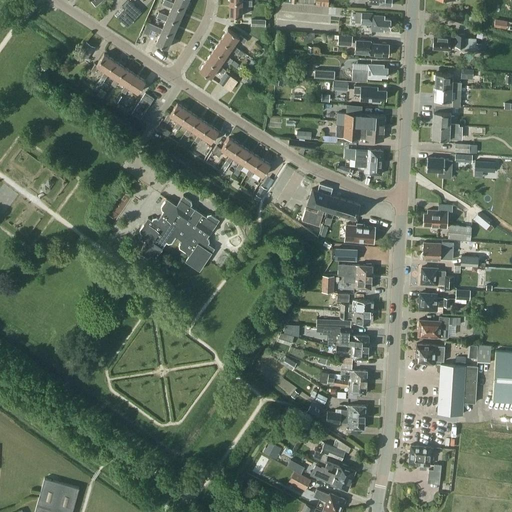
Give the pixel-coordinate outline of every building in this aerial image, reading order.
[(141,11),(129,0),(127,0),(115,13),(128,26),(141,11)] [(171,7),(168,15),(167,16),(179,21),(184,9),(173,4),(173,3),(167,0),(163,0),(162,3),(171,7)] [(173,4),(184,9),(187,0),(174,0),(173,3),(173,4)] [(252,0),(242,0),(242,1),(230,1),(230,15),(242,15),(242,5),(252,5),(252,0)] [(173,34),(179,21),(167,16),(168,15),(164,14),(166,9),(161,7),(157,16),(166,20),(162,28),(162,29),(173,34)] [(373,12),(355,12),(355,13),(352,13),(352,24),(355,25),(355,21),(361,21),(361,24),(367,24),(367,21),(372,21),(371,30),(384,30),(384,27),(390,28),(390,18),(385,18),(385,15),(373,15),(373,12)] [(495,18),(494,26),(506,28),(507,20),(495,18)] [(168,47),(173,34),(162,29),(162,28),(147,21),(143,32),(149,34),(151,29),(160,33),(156,42),(168,47)] [(243,42),(242,43),(244,44),(249,47),(253,41),(248,38),(247,39),(241,35),(240,37),(228,28),(221,39),(233,47),(234,45),(238,39),(243,42)] [(442,34),(442,36),(434,35),(433,48),(450,49),(451,45),(465,45),(465,50),(476,50),(476,37),(466,37),(466,33),(456,33),(456,35),(451,35),(451,34),(442,34)] [(339,34),(338,44),(352,45),(352,35),(339,34)] [(245,53),(238,48),(234,45),(233,47),(221,39),(214,49),(226,57),(227,55),(231,49),(242,57),(245,53)] [(388,55),(389,44),(371,43),(372,41),(356,40),(356,54),(388,55)] [(95,46),(85,41),(78,53),(87,59),(95,46)] [(219,67),(220,65),(224,59),(230,64),(231,63),(236,67),(238,63),(227,55),(226,57),(214,49),(207,58),(219,67)] [(105,79),(109,73),(107,72),(115,60),(104,53),(97,64),(95,63),(87,76),(90,78),(98,66),(105,70),(101,76),(105,79)] [(344,65),(344,66),(354,66),(354,58),(344,57),(344,59),(339,58),(339,65),(344,65)] [(226,69),(220,65),(219,67),(207,58),(200,69),(211,77),(217,69),(223,73),(226,69)] [(107,72),(109,73),(115,77),(111,83),(115,86),(119,80),(117,79),(125,67),(115,60),(107,72)] [(353,69),(353,75),(353,79),(367,80),(367,77),(381,78),(381,75),(387,76),(387,67),(383,67),(383,64),(368,64),(368,70),(353,69)] [(135,74),(125,67),(117,79),(119,80),(125,84),(121,90),(125,93),(129,86),(128,85),(135,74)] [(461,68),(461,76),(473,76),(473,69),(461,68)] [(334,70),(314,69),(314,77),(334,78),(334,70)] [(226,72),(219,82),(230,90),(237,80),(226,72)] [(435,72),(435,85),(452,86),(451,89),(461,89),(461,82),(452,81),(452,73),(435,72)] [(128,85),(129,86),(138,92),(146,80),(135,74),(128,85)] [(332,89),(348,90),(348,82),(333,80),(332,89)] [(378,86),(361,85),(354,85),(354,92),(361,93),(360,100),(372,100),(372,102),(380,102),(380,97),(386,97),(386,89),(378,89),(378,86)] [(435,104),(453,106),(458,106),(458,101),(453,101),(453,100),(451,100),(451,89),(452,86),(435,85),(434,99),(436,99),(435,104)] [(106,92),(100,88),(97,93),(103,97),(106,92)] [(145,92),(142,97),(151,103),(154,97),(145,92)] [(124,96),(120,94),(115,101),(119,103),(124,96)] [(142,97),(138,102),(147,108),(151,103),(142,97)] [(144,113),(147,108),(138,102),(135,107),(144,113)] [(171,116),(178,120),(180,121),(188,109),(177,102),(170,113),(168,112),(164,119),(167,122),(171,116)] [(450,122),(450,111),(453,112),(453,106),(435,104),(435,111),(433,111),(433,124),(449,125),(450,122)] [(140,118),(144,113),(135,107),(132,112),(140,118)] [(180,121),(178,120),(174,127),(172,130),(175,132),(182,122),(188,127),(190,128),(198,116),(188,109),(180,121)] [(337,113),(336,125),(384,127),(385,115),(367,114),(337,113)] [(208,123),(198,116),(190,128),(188,127),(181,138),(185,141),(192,129),(199,134),(200,135),(208,123)] [(459,122),(450,122),(449,125),(433,124),(432,137),(449,138),(449,130),(455,130),(455,127),(459,128),(459,122)] [(219,129),(208,123),(200,135),(199,134),(195,140),(198,142),(203,136),(211,141),(219,129)] [(384,139),(384,127),(336,125),(336,135),(337,136),(366,138),(384,139)] [(311,131),(297,130),(296,137),(311,139),(311,131)] [(223,150),(230,154),(231,155),(239,143),(229,137),(222,148),(217,145),(212,152),(218,155),(219,156),(223,150)] [(315,142),(289,138),(288,145),(314,149),(315,142)] [(471,144),(455,142),(454,151),(470,152),(471,144)] [(230,154),(225,160),(229,163),(233,156),(240,160),(242,162),(249,150),(239,143),(231,155),(230,154)] [(361,155),(361,159),(382,161),(383,149),(366,148),(366,155),(361,155)] [(240,160),(236,167),(240,170),(240,169),(244,163),(250,167),(252,168),(260,156),(249,150),(242,162),(240,160)] [(455,153),(455,161),(471,161),(472,153),(455,153)] [(271,163),(260,156),(252,168),(250,167),(246,174),(250,176),(254,170),(263,175),(271,163)] [(451,177),(452,159),(445,159),(445,157),(427,156),(426,171),(438,171),(438,176),(451,177)] [(382,174),(382,161),(361,159),(361,160),(355,160),(354,165),(365,166),(365,173),(382,174)] [(225,170),(229,163),(225,160),(221,167),(219,170),(223,172),(225,170)] [(495,171),(495,161),(475,160),(475,170),(495,171)] [(350,168),(338,163),(335,169),(348,174),(350,168)] [(360,203),(332,194),(334,187),(320,183),(317,190),(312,188),(307,203),(320,207),(318,212),(306,208),(302,219),(319,225),(323,213),(322,213),(324,208),(355,218),(360,203)] [(261,185),(255,193),(256,193),(253,197),(258,201),(261,197),(261,198),(266,189),(261,185)] [(207,236),(219,218),(211,212),(207,213),(206,215),(191,205),(192,204),(191,200),(183,195),(177,204),(167,198),(162,206),(162,209),(164,211),(159,218),(157,217),(153,218),(152,220),(148,217),(140,229),(141,233),(142,234),(140,238),(146,242),(139,251),(148,257),(151,256),(152,254),(156,257),(167,241),(168,242),(172,242),(176,236),(181,239),(178,243),(179,247),(189,253),(185,260),(199,269),(214,247),(208,243),(209,242),(209,237),(207,236)] [(447,225),(447,224),(448,210),(452,210),(453,204),(439,203),(439,209),(427,209),(427,212),(424,211),(423,223),(431,224),(431,226),(446,227),(446,226),(447,226),(447,225)] [(228,218),(231,213),(223,208),(220,213),(228,218)] [(486,228),(490,223),(477,213),(473,218),(486,228)] [(332,218),(326,216),(324,223),(330,225),(332,218)] [(375,229),(374,227),(374,226),(364,225),(364,223),(357,222),(357,224),(346,223),(345,239),(373,241),(374,231),(375,230),(375,229)] [(470,239),(471,225),(449,224),(448,237),(470,239)] [(442,242),(423,241),(423,251),(422,252),(422,255),(423,256),(423,258),(440,259),(440,252),(449,252),(450,240),(442,240),(442,242)] [(334,259),(357,260),(357,249),(335,248),(334,259)] [(461,255),(460,265),(477,266),(478,256),(461,255)] [(349,275),(349,276),(372,277),(372,265),(338,263),(338,274),(349,275)] [(454,274),(445,274),(445,270),(438,270),(438,267),(422,266),(421,282),(444,283),(444,286),(453,287),(454,274)] [(332,292),(332,275),(323,275),(322,291),(332,292)] [(372,277),(349,276),(349,280),(354,280),(354,287),(371,288),(372,277)] [(470,289),(456,288),(455,298),(470,299),(470,289)] [(340,309),(370,311),(371,300),(353,299),(353,302),(349,302),(349,293),(330,292),(329,306),(335,307),(335,308),(340,309)] [(437,296),(437,293),(420,292),(419,308),(442,309),(442,305),(450,306),(450,297),(437,296)] [(370,323),(370,311),(340,309),(340,317),(348,317),(352,317),(352,322),(370,323)] [(448,333),(454,333),(455,324),(460,324),(460,317),(449,316),(441,316),(441,320),(419,319),(418,335),(440,336),(448,337),(448,333)] [(350,328),(350,320),(317,318),(316,326),(350,328)] [(293,326),(285,324),(283,332),(292,334),(293,326)] [(340,334),(340,329),(340,328),(313,326),(313,329),(316,330),(323,331),(323,333),(340,334)] [(336,344),(341,345),(368,346),(369,335),(351,334),(351,330),(340,329),(340,334),(340,339),(336,339),(336,344)] [(280,332),(276,340),(290,345),(293,335),(280,332)] [(433,359),(439,359),(444,360),(445,345),(417,343),(416,361),(433,362),(433,359)] [(368,358),(368,346),(341,345),(336,344),(336,352),(346,352),(350,352),(350,353),(350,356),(350,357),(352,357),(368,358)] [(476,357),(477,345),(470,344),(469,357),(476,357)] [(490,362),(491,345),(478,344),(477,361),(490,362)] [(290,346),(287,353),(294,355),(294,354),(296,348),(290,346)] [(511,350),(495,350),(492,400),(511,400),(511,350)] [(317,361),(325,364),(327,358),(319,356),(318,357),(314,355),(313,360),(317,361)] [(292,369),(296,362),(286,356),(282,363),(292,369)] [(349,381),(366,381),(367,370),(363,370),(352,369),(352,367),(352,362),(342,361),(341,367),(340,373),(340,375),(340,378),(349,380),(349,381)] [(437,411),(463,413),(463,402),(475,402),(477,365),(437,363),(437,369),(438,371),(439,371),(437,411)] [(340,378),(335,377),(334,375),(334,374),(333,374),(328,373),(327,382),(334,383),(349,386),(348,389),(348,392),(366,393),(366,381),(349,381),(349,380),(340,378)] [(299,392),(295,389),(291,395),(295,398),(299,392)] [(324,403),(327,397),(318,393),(315,398),(324,403)] [(335,411),(341,413),(341,415),(347,415),(365,416),(365,405),(348,404),(348,409),(341,409),(341,408),(335,408),(335,411)] [(316,418),(320,412),(310,405),(306,412),(316,418)] [(364,428),(365,416),(347,415),(341,415),(341,413),(335,411),(328,410),(327,415),(326,420),(340,422),(347,422),(347,427),(364,428)] [(315,435),(307,429),(304,434),(312,439),(315,435)] [(272,456),(278,445),(271,441),(268,447),(265,446),(263,451),(272,456)] [(334,473),(351,480),(355,469),(347,466),(348,464),(341,461),(345,449),(325,441),(321,450),(318,449),(315,450),(313,455),(314,457),(337,467),(334,473)] [(429,464),(431,445),(411,444),(410,462),(420,463),(420,468),(426,468),(426,463),(429,464)] [(313,478),(318,467),(307,462),(302,473),(313,478)] [(433,469),(429,469),(427,482),(439,483),(441,464),(433,463),(433,469)] [(289,481),(305,489),(310,479),(294,470),(289,481)] [(347,490),(351,480),(334,473),(333,476),(320,470),(318,476),(331,482),(330,483),(347,490)] [(72,511),(79,487),(70,484),(44,477),(34,511),(72,511)] [(333,511),(339,511),(345,498),(330,492),(329,493),(317,488),(313,495),(326,501),(323,508),(333,511)] [(321,511),(323,510),(305,503),(301,511),(321,511)]
